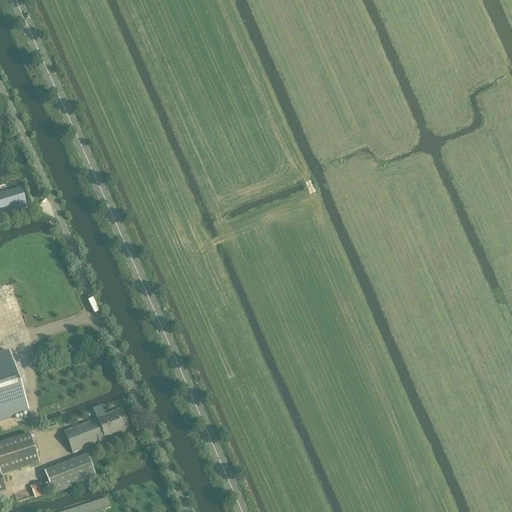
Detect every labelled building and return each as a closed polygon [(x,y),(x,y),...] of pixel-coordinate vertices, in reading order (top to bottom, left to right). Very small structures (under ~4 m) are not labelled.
[(4,185),(0,186),(0,216),(25,208),(19,189),(7,193),(4,185)] [(8,352),(0,354),(0,421),(28,413),(8,352)] [(100,408),(92,411),(96,421),(63,433),(72,455),(128,433),(120,411),(104,417),(100,408)] [(0,443),(0,493),(5,492),(1,478),(39,465),(29,435),(0,443)] [(39,483),(30,488),(35,499),(44,495),(39,483)] [(107,499),(67,511),(99,511),(110,509),(107,499)]
